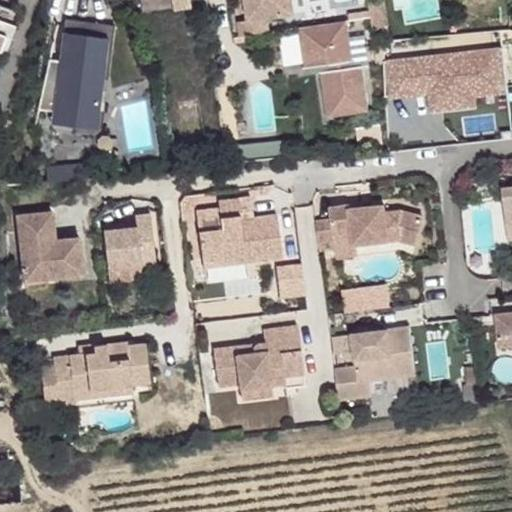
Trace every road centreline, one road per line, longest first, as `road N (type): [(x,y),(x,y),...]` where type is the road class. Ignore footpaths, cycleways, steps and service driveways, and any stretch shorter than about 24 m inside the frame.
road 1 (unknown): [(319,310),(310,174),(72,208)]
road 2 (residential): [(456,298),(445,158)]
road 3 (residential): [(445,158),(310,174)]
